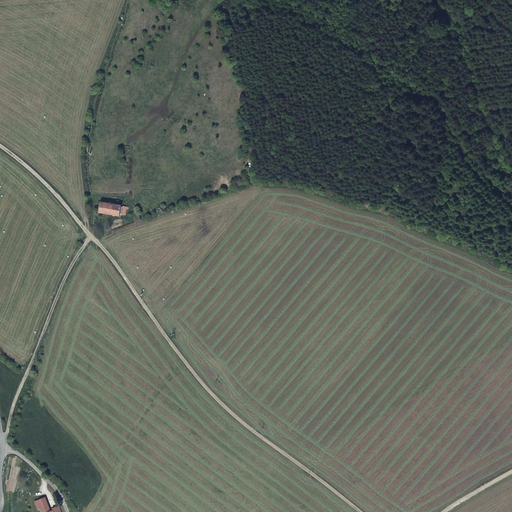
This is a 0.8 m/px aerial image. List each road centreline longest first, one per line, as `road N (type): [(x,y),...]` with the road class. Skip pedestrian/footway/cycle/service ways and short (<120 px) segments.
road 1 (unclassified): [(362,511),(212,400),(89,235)]
road 2 (unclassified): [(5,456),(12,412),(89,235)]
road 3 (track): [(0,145),(89,235)]
